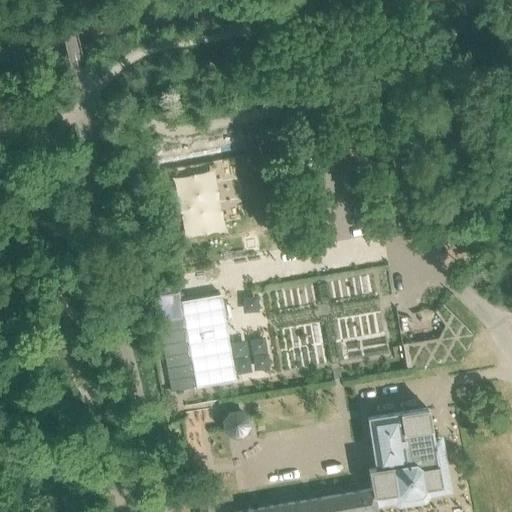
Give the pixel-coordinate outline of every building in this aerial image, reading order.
[(183,237),(224,233),(219,172),(177,176),(183,237)] [(417,172),(400,174),(402,187),(419,184),(417,172)] [(421,198),(404,201),(406,214),(422,211),(421,198)] [(181,317),(157,321),(170,392),(193,388),(199,387),(235,381),(219,294),(178,301),(181,317)] [(422,341),(402,345),(406,369),(461,361),(473,336),(443,305),(433,312),(443,325),(436,339),(422,341)] [(234,370),(270,369),(269,336),(233,337),(234,370)] [(202,476),(194,478),(199,511),(375,511),(375,507),(373,496),(394,493),(394,494),(395,493),(400,497),(400,498),(419,495),(419,494),(422,489),(423,489),(423,488),(440,485),(432,439),(431,435),(426,408),(385,414),(366,418),(375,468),(367,469),(370,488),(360,490),(312,498),(272,505),(261,507),(241,510),(230,511),(213,511),(207,475),(202,476)]
